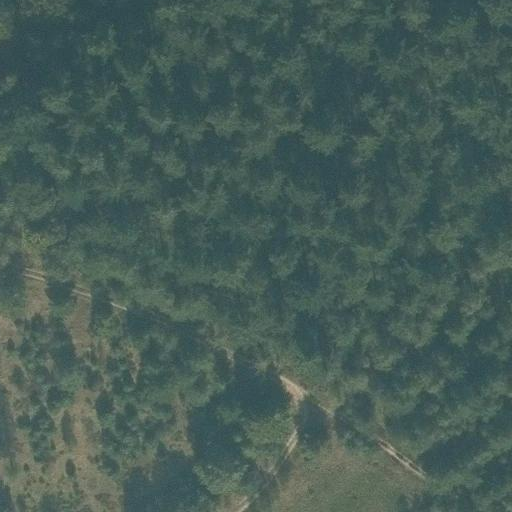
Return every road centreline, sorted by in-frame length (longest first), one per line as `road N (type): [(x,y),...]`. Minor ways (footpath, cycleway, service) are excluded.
road 1 (track): [(330,411),(139,312),(0,266)]
road 2 (track): [(226,511),(330,411)]
